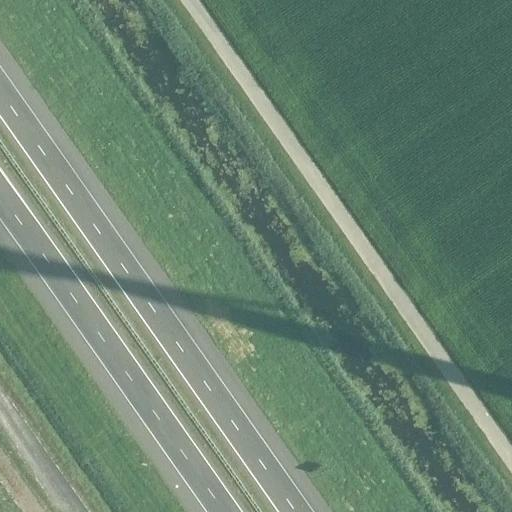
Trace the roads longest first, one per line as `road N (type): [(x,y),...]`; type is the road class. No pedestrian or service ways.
road 1 (motorway): [(304,511),(0,81)]
road 2 (motorway): [(0,198),(221,511)]
road 3 (track): [(69,511),(0,413)]
